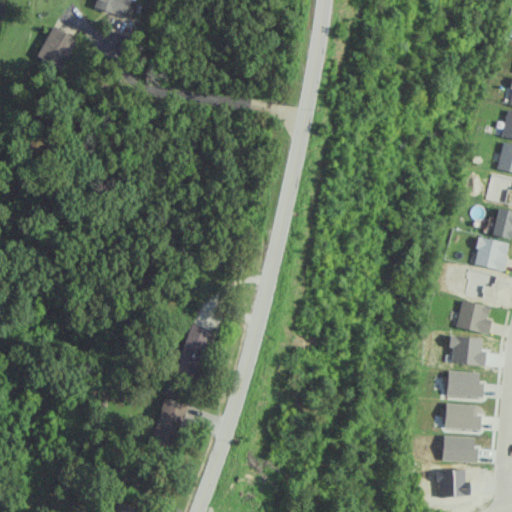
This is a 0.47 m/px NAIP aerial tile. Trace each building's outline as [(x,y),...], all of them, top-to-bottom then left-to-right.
[(130,17),(134,0),(95,0),(94,8),(130,17)] [(77,39),(51,25),(36,55),(61,68),(77,39)] [(511,77),(508,77),(503,105),(511,106),(511,77)] [(497,136),(511,139),(511,110),(503,109),(497,136)] [(511,172),(511,144),(499,142),(493,168),(511,172)] [(511,213),(511,211),(494,208),(488,234),(507,238),(511,213)] [(499,270),(505,243),(476,236),(470,264),(499,270)] [(452,326),(484,334),(488,320),(483,318),(486,306),(459,299),(452,326)] [(212,331),(190,323),(173,371),(195,378),(212,331)] [(443,395),(479,397),(480,382),(475,381),(476,372),(444,370),(443,395)] [(172,448),(185,405),(162,398),(149,442),(172,448)] [(441,427),(477,429),(478,415),(473,414),(473,404),(442,403),(441,427)]
